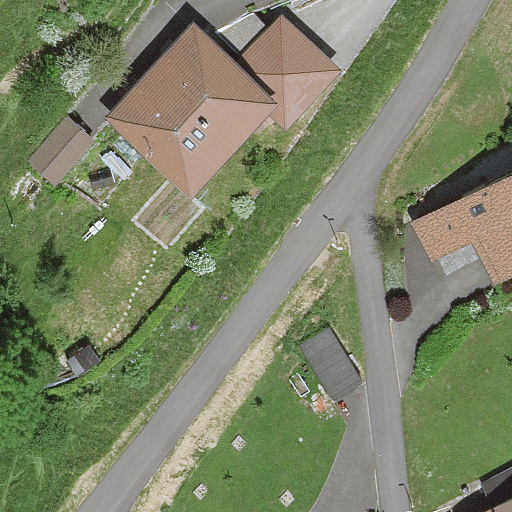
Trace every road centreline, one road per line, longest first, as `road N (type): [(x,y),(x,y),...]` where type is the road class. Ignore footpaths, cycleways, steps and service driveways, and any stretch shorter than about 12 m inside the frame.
road 1 (residential): [(360,171),(100,511)]
road 2 (residential): [(360,171),(397,511)]
road 3 (residential): [(470,0),(360,171)]
